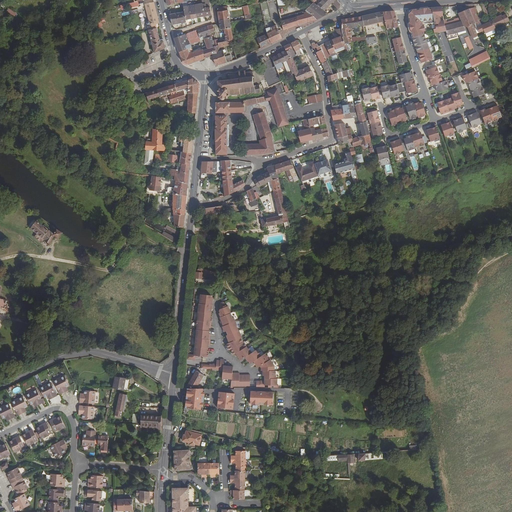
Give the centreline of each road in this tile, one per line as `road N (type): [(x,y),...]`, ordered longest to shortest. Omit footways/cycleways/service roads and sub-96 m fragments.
road 1 (track): [(187,252),(131,232),(109,271),(20,255),(0,260)]
road 2 (residential): [(300,33),(320,76),(332,139),(259,164)]
road 3 (secondary): [(0,385),(88,351),(174,374)]
road 4 (secondary): [(174,374),(191,206)]
road 5 (residential): [(424,94),(380,108),(385,131),(433,121)]
